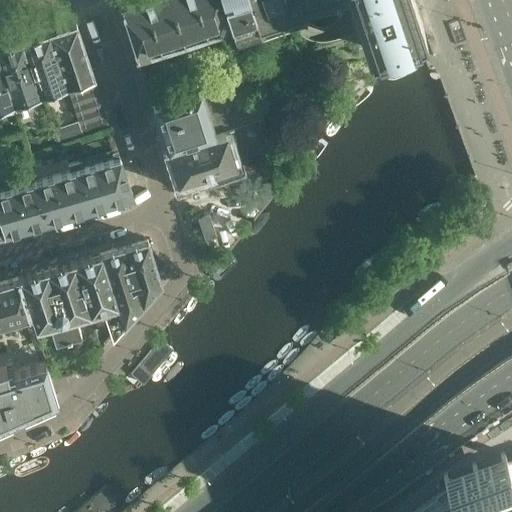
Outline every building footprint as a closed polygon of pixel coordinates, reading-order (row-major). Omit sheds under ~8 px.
[(176,94),(160,47),(144,0),(135,0),(120,5),(151,100),(152,102),(176,94)] [(183,39),(169,0),(144,0),(160,47),(183,39)] [(206,31),(195,0),(169,0),(183,39),(206,31)] [(230,23),(222,0),(195,0),(206,31),(230,23)] [(259,29),(249,0),(222,0),(230,23),(235,37),(259,29)] [(424,29),(414,0),(249,0),(259,29),(305,14),(302,7),(322,0),(350,0),(366,48),(424,29)] [(511,0),(464,0),(442,9),(447,23),(459,18),(467,39),(506,24),(511,40),(511,0)] [(91,70),(76,24),(76,21),(75,21),(75,20),(48,29),(66,83),(92,74),(93,73),(92,70),(91,70)] [(66,83),(48,29),(40,32),(40,31),(30,35),(22,38),(40,92),(66,83)] [(40,92),(22,38),(14,41),(14,40),(11,41),(3,44),(0,45),(0,60),(13,100),(40,92)] [(0,104),(13,100),(0,60),(0,104)] [(246,71),(176,94),(152,102),(167,149),(261,118),(246,71)] [(109,125),(95,80),(68,88),(78,120),(83,135),(109,125)] [(177,180),(271,148),(261,118),(167,149),(177,180)] [(83,135),(78,120),(52,129),(57,144),(83,135)] [(132,193),(117,151),(112,152),(113,156),(98,160),(83,165),(82,161),(76,163),(89,206),(132,193)] [(89,206),(76,163),(70,165),(71,168),(56,173),(68,212),(89,206)] [(68,212),(56,173),(0,189),(0,220),(3,231),(68,212)] [(161,281),(147,238),(123,245),(141,302),(161,281)] [(122,324),(141,302),(123,245),(100,252),(99,253),(109,284),(122,280),(124,287),(112,291),(122,324)] [(112,291),(109,284),(99,253),(72,261),(89,310),(102,306),(111,336),(112,336),(122,324),(112,291)] [(89,310),(72,261),(18,277),(35,326),(49,322),(54,338),(80,331),(75,314),(89,310)] [(0,323),(29,315),(17,276),(15,277),(5,281),(5,280),(2,281),(3,281),(0,281),(0,323)] [(28,360),(43,356),(30,315),(16,319),(28,360)] [(127,374),(140,385),(172,347),(159,336),(127,374)] [(56,398),(55,395),(53,388),(45,360),(0,373),(0,423),(53,399),(56,398)] [(511,511),(511,494),(498,457),(442,477),(450,500),(434,511),(511,511)] [(98,511),(119,494),(105,478),(66,511),(98,511)]
